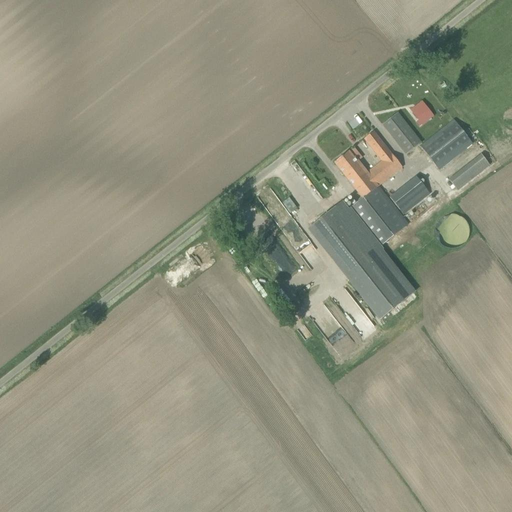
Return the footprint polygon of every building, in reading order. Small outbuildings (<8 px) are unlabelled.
[(382,125),(406,155),(421,144),(397,113),(382,125)] [(420,147),(426,155),(439,171),(472,144),(454,121),(420,147)] [(348,210),(378,249),(408,225),(378,187),(402,168),(373,132),(364,139),(381,161),(366,172),(358,161),(356,162),(348,152),(334,163),(362,199),(348,210)] [(449,180),(457,191),(489,166),(481,155),(449,180)] [(430,195),(416,177),(389,197),(403,215),(430,195)] [(413,294),(378,249),(348,210),(342,202),(310,228),(381,319),(413,294)] [(458,217),(455,216),(451,215),(447,216),(445,216),(441,218),(438,221),(436,224),(435,227),(434,230),(434,233),(434,235),(435,238),(436,240),(437,242),(438,243),(441,246),(444,248),(448,249),(451,249),(455,249),(458,248),(461,246),(464,243),(467,240),(468,236),(468,232),(468,229),(467,226),(466,223),(463,220),(458,217)]
